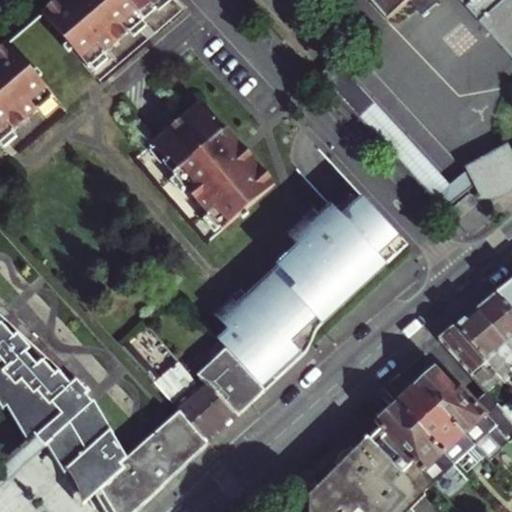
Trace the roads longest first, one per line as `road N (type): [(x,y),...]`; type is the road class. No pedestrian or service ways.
road 1 (residential): [(211,0),(463,277)]
road 2 (secondary): [(193,511),(463,277)]
